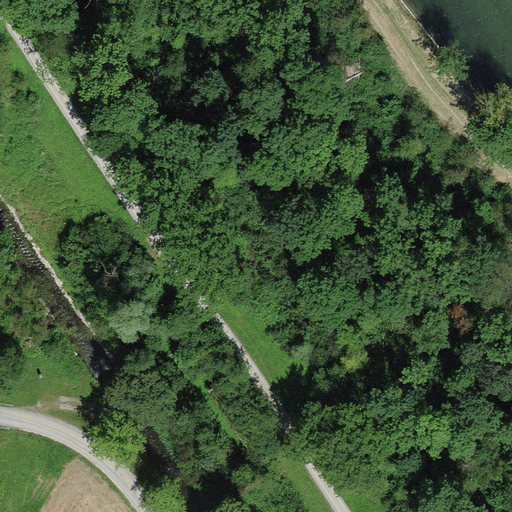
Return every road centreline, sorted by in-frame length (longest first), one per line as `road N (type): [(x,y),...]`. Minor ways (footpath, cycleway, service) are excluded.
road 1 (track): [(4,0),(347,511)]
road 2 (track): [(151,511),(80,437),(0,415)]
